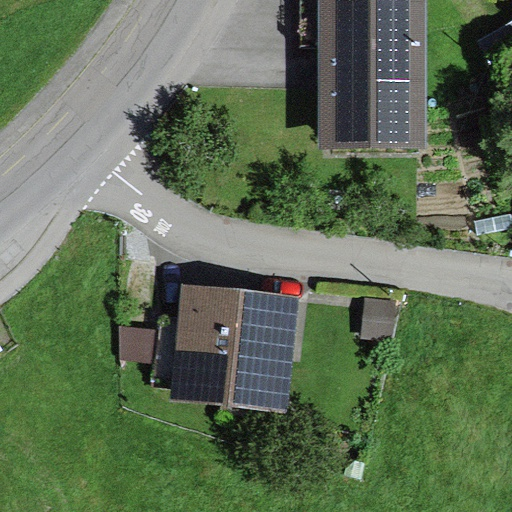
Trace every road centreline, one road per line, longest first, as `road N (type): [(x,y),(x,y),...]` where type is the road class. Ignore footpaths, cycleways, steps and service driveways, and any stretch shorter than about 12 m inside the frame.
road 1 (residential): [(482,269),(209,233),(152,205),(86,152)]
road 2 (tertiary): [(195,0),(173,53),(86,152)]
